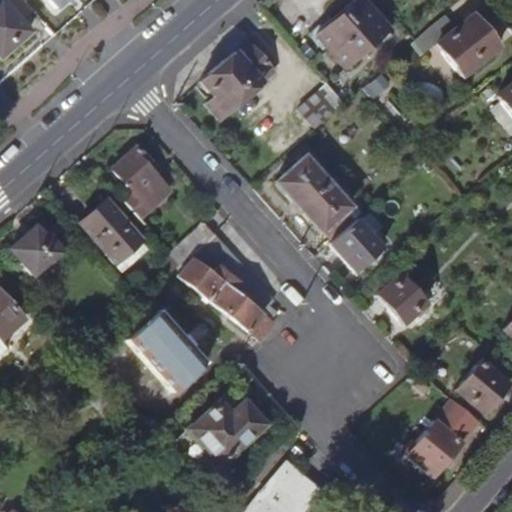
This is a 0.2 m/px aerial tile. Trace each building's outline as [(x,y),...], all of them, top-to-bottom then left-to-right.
[(0,60),(30,34),(1,0),(0,1),(0,60)] [(357,0),(352,0),(312,35),(342,69),(385,32),(357,0)] [(452,27),(431,45),(458,79),(497,49),(469,14),(452,27)] [(431,45),(452,27),(442,16),(412,42),(421,55),(431,45)] [(211,96),(203,103),(219,121),(273,72),(245,41),(199,81),(211,96)] [(511,82),(494,97),(511,119),(511,82)] [(341,105),(324,86),(296,110),(314,130),(341,105)] [(136,146),(109,170),(132,195),(124,202),(141,220),(171,193),(154,174),(142,160),(146,157),(136,146)] [(345,214),(347,212),(298,157),(270,182),(318,238),(322,234),(345,214)] [(140,242),(106,202),(79,225),(114,264),(140,242)] [(353,223),(345,214),(322,234),(329,243),(353,223)] [(189,258),(191,257),(214,236),(203,223),(169,253),(180,265),(189,258)] [(379,251),(353,223),(329,243),(325,247),(351,276),(379,251)] [(42,239),(34,230),(8,252),(32,279),(61,253),(47,236),(42,239)] [(214,236),(191,257),(189,258),(191,259),(210,275),(216,267),(242,285),(235,294),(270,322),(277,314),(268,307),(274,302),(214,236)] [(191,259),(176,278),(210,305),(225,286),(210,275),(191,259)] [(216,267),(210,275),(225,286),(235,294),(242,285),(216,267)] [(398,276),(374,298),(400,327),(424,307),(398,276)] [(235,294),(225,286),(210,305),(257,342),(272,323),(270,322),(235,294)] [(1,343),(25,321),(0,293),(0,354),(6,349),(1,343)] [(159,312),(126,341),(169,393),(204,363),(159,312)] [(511,319),(501,334),(511,343),(511,319)] [(476,365),(452,393),(482,417),(505,389),(476,365)] [(224,396),(172,442),(187,459),(193,454),(209,473),(261,426),(240,404),(234,408),(224,396)] [(451,402),(403,459),(429,482),(477,424),(451,402)] [(303,511),(317,497),(281,466),(242,511),(303,511)]
